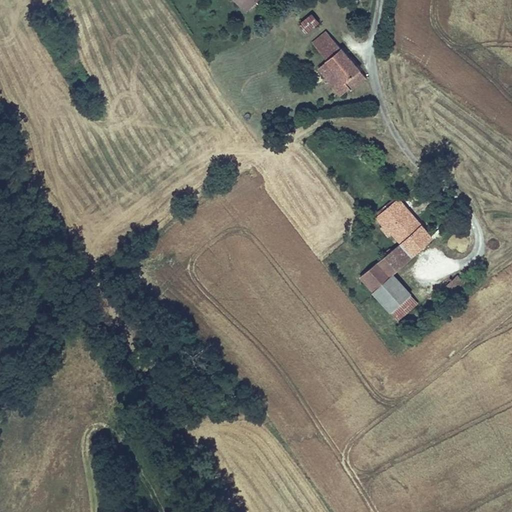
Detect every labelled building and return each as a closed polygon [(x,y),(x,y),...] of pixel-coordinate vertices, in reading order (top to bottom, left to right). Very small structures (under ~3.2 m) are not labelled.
[(258,0),(234,0),(245,12),(258,0)] [(300,23),(307,32),(320,21),(313,12),(300,23)] [(312,42),(319,50),(333,38),(326,30),(312,42)] [(368,77),(342,46),(341,47),(333,38),(319,50),(327,59),(317,67),(341,95),(350,88),(352,90),(368,77)] [(400,242),(423,223),(399,196),(375,216),(383,225),(380,227),(388,236),(392,233),(400,242)] [(423,223),(400,242),(360,277),(372,291),(395,272),(435,237),(423,223)] [(412,294),(413,293),(395,272),(372,291),(391,312),(392,312),(412,294)] [(445,285),(453,293),(465,282),(458,274),(445,285)] [(412,294),(392,312),(400,321),(420,303),(412,294)]
